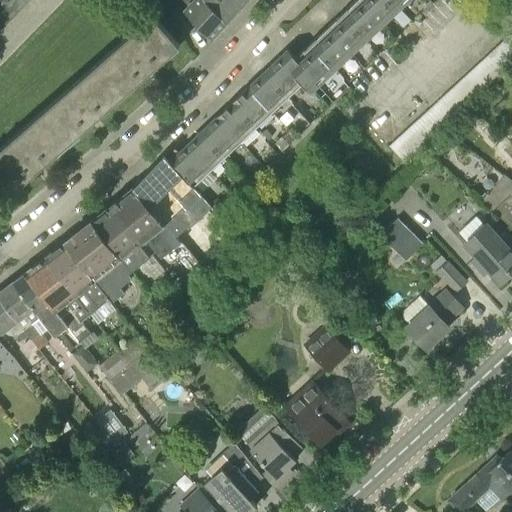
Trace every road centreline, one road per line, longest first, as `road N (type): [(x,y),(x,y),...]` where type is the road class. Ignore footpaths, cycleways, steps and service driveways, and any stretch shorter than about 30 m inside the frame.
road 1 (residential): [(286,0),(215,76),(0,255)]
road 2 (tertiary): [(335,511),(511,352)]
